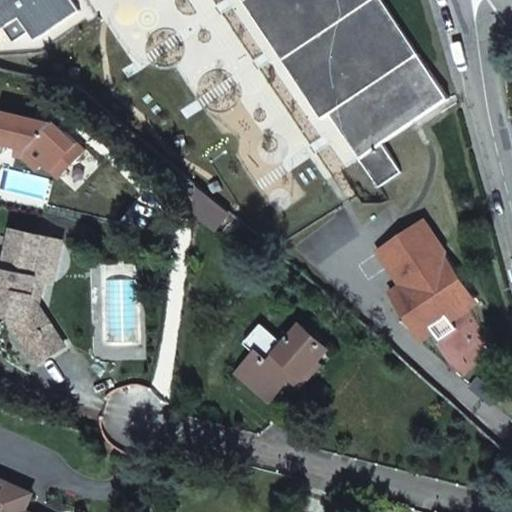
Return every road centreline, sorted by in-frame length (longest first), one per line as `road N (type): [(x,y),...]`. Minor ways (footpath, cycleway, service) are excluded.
road 1 (residential): [(511,511),(139,425)]
road 2 (tertiary): [(511,217),(470,0)]
